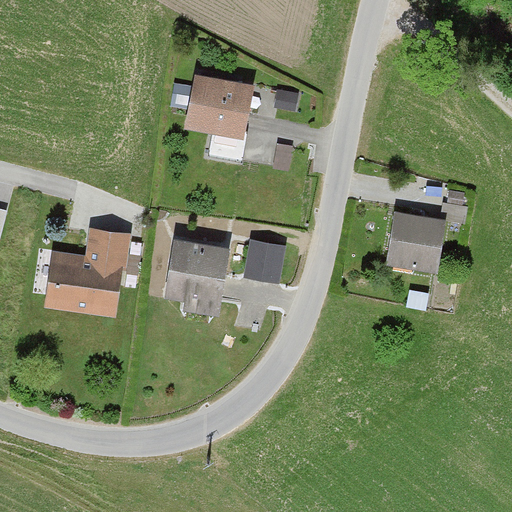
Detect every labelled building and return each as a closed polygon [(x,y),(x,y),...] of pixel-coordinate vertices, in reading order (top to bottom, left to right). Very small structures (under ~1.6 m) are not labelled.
[(184,127),(246,135),(253,81),(191,73),(184,127)] [(275,164),(291,165),(294,139),(278,138),(275,164)] [(0,235),(4,236),(8,201),(0,199),(0,235)] [(385,263),(438,273),(447,222),(394,213),(385,263)] [(46,309),(117,318),(127,232),(86,227),(82,255),(53,252),(46,309)] [(183,309),(218,315),(229,248),(172,239),(163,295),(184,299),(183,309)] [(244,279),(278,285),(285,247),(250,241),(244,279)]
